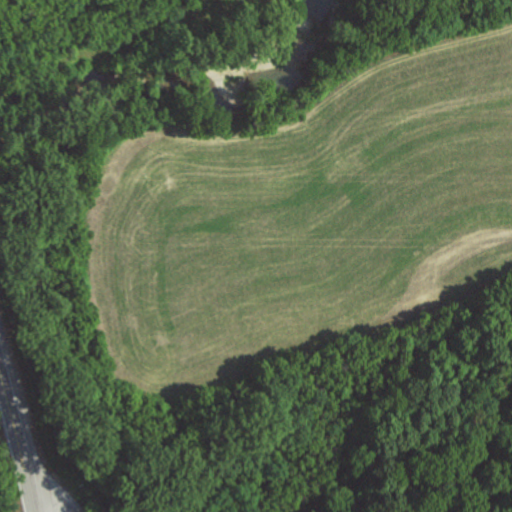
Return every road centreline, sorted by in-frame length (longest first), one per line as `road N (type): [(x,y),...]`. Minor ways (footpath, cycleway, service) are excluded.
road 1 (residential): [(441,511),(511,375)]
road 2 (primary): [(35,511),(0,375)]
